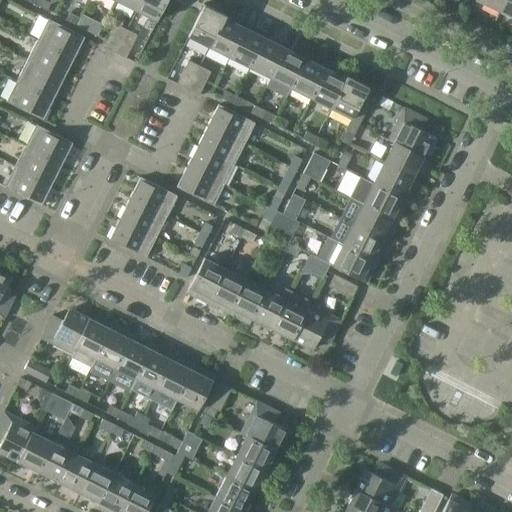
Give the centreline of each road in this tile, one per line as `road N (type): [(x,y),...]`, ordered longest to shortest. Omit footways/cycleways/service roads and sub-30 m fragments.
road 1 (residential): [(346,405),(499,89)]
road 2 (residential): [(346,405),(56,260)]
road 3 (unclassified): [(499,89),(321,0)]
road 4 (residential): [(511,487),(346,405)]
road 5 (residential): [(111,147),(155,168),(192,97)]
road 6 (residential): [(111,147),(68,123),(101,54)]
road 7 (residential): [(56,260),(111,147)]
